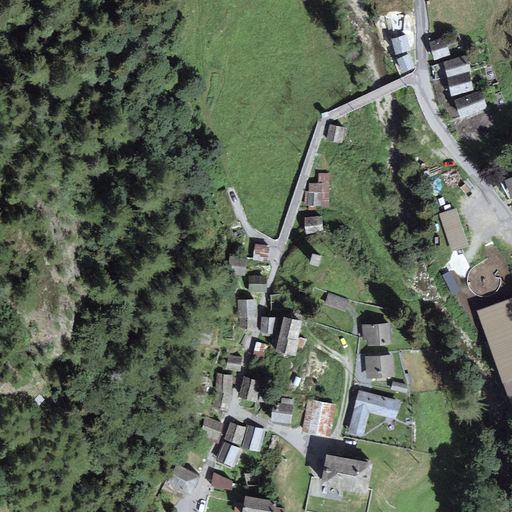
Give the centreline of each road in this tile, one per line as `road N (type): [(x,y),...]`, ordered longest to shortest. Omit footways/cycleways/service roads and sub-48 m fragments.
road 1 (residential): [(422,74),(319,126),(231,413),(198,490)]
road 2 (unclassified): [(511,222),(437,121),(422,74)]
